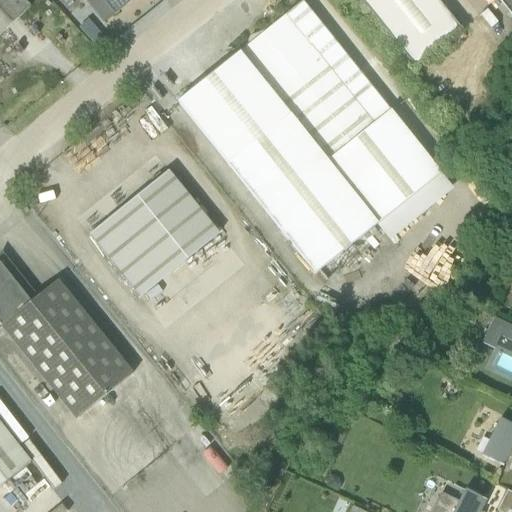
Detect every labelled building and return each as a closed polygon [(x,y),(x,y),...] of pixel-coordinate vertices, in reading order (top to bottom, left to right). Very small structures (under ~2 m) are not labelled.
[(22,0),(0,0),(0,34),(30,8),(22,0)] [(84,0),(104,22),(131,0),(84,0)] [(460,29),(436,0),(359,0),(413,67),(460,29)] [(511,0),(498,0),(511,15),(511,14),(511,0)] [(453,190),(302,2),(240,54),(239,53),(176,103),(314,275),(375,226),(388,242),(453,190)] [(217,235),(167,171),(87,236),(137,299),(138,299),(217,235)] [(97,403),(132,374),(57,281),(36,297),(0,252),(0,328),(73,421),(97,403)] [(511,327),(493,319),(481,343),(494,349),(499,337),(511,342),(511,327)] [(495,367),(511,375),(511,356),(503,352),(495,367)] [(480,457),(502,467),(506,459),(511,461),(511,458),(511,426),(498,420),(480,457)] [(0,486),(30,463),(0,426),(0,486)] [(429,511),(479,511),(484,501),(463,491),(457,503),(439,494),(429,511)] [(509,511),(511,506),(511,494),(505,491),(495,511),(509,511)]
